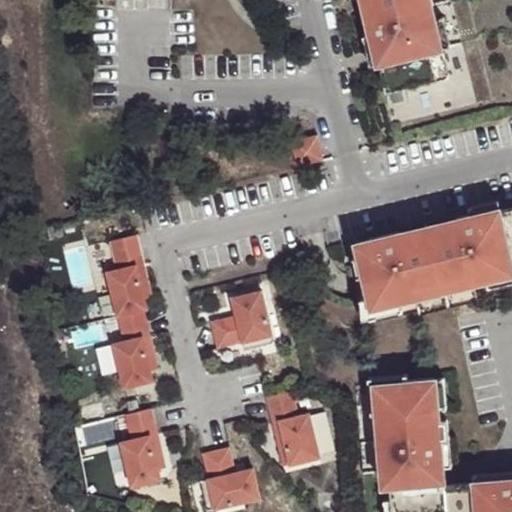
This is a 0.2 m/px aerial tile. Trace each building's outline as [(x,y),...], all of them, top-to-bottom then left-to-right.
[(367,0),(373,20),(369,21),(372,35),(379,65),(381,64),(388,92),(450,77),(444,49),(437,20),(433,6),(423,8),(421,0),(367,0)] [(445,18),(437,20),(444,49),(452,47),(445,18)] [(372,35),(362,38),(369,67),(379,65),(372,35)] [(299,167),(325,160),(319,135),(293,142),(299,167)] [(355,245),(369,301),(372,311),(400,304),(415,300),(413,290),(469,276),(471,286),(486,282),(511,275),(511,207),(486,215),(485,212),(455,220),(456,224),(400,238),(399,234),(355,245)] [(139,232),(112,239),(119,268),(109,270),(119,314),(145,307),(148,306),(146,297),(138,264),(146,262),(139,232)] [(138,264),(146,297),(153,295),(146,262),(138,264)] [(511,275),(486,282),(488,290),(511,283),(511,275)] [(469,276),(413,290),(415,300),(471,286),(469,276)] [(275,342),(263,290),(233,297),(237,314),(212,319),(218,346),(243,341),(245,348),(275,342)] [(372,311),(369,301),(360,303),(361,324),(403,314),(400,304),(372,311)] [(151,334),(145,307),(119,314),(125,343),(115,345),(125,386),(155,379),(152,370),(144,335),(151,334)] [(117,320),(72,326),(75,348),(120,342),(117,320)] [(144,335),(152,370),(159,367),(151,334),(144,335)] [(371,414),(379,413),(376,384),(407,381),(406,375),(376,378),(368,378),(371,414)] [(443,378),(435,379),(438,408),(446,407),(443,378)] [(407,381),(376,384),(379,413),(380,426),(377,427),(383,486),(390,485),(392,500),(393,511),(423,511),(424,511),(447,510),(447,511),(511,511),(511,477),(488,479),(488,482),(444,486),(443,467),(440,437),(447,437),(446,421),(439,421),(438,408),(435,379),(407,381)] [(299,415),(293,389),(267,396),(273,422),(280,420),(290,463),(320,456),(309,412),(299,415)] [(152,406),(126,412),(133,441),(122,444),(132,484),(161,477),(159,467),(151,434),(158,432),(152,406)] [(290,463),(280,420),(273,422),(283,465),(290,463)] [(151,434),(159,467),(166,465),(158,432),(151,434)] [(447,437),(440,437),(443,467),(451,467),(449,437),(447,437)] [(229,446),(203,452),(209,477),(200,479),(207,509),(260,496),(253,467),(235,471),(229,446)] [(393,511),(392,500),(384,500),(384,511),(423,511),(424,511),(423,511),(393,511)]
